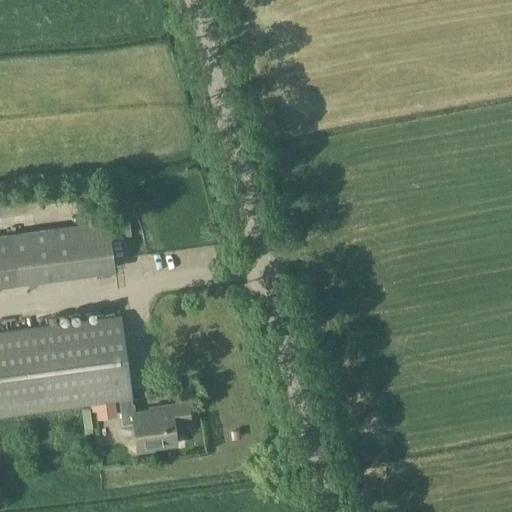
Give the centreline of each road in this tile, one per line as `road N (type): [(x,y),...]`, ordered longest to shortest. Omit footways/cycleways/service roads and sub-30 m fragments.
road 1 (unclassified): [(330,511),(195,0)]
road 2 (unknown): [(262,255),(0,316)]
